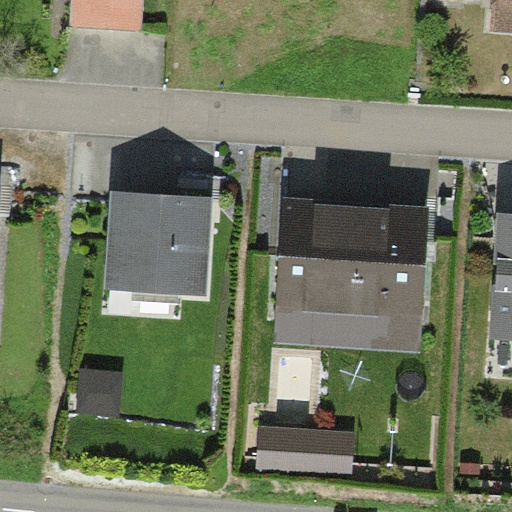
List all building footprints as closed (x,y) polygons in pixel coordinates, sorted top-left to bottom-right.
[(61,0),(59,36),(139,41),(141,0),(61,0)] [(511,0),(481,0),(480,35),(511,36),(511,0)] [(213,189),(112,184),(106,286),(208,292),(213,189)] [(511,207),(498,207),(490,334),(511,335),(511,207)] [(425,223),(287,213),(279,308),(418,319),(425,223)] [(352,438),(266,434),(264,465),(350,469),(352,438)]
